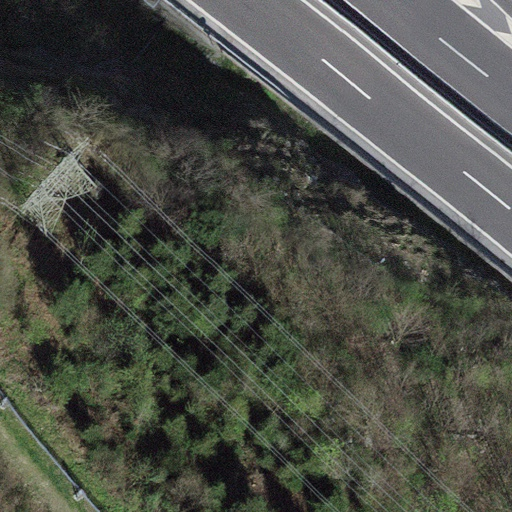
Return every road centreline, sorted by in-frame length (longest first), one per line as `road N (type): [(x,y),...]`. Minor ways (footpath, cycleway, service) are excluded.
road 1 (motorway): [(245,0),(511,209)]
road 2 (motorway): [(511,91),(394,0)]
